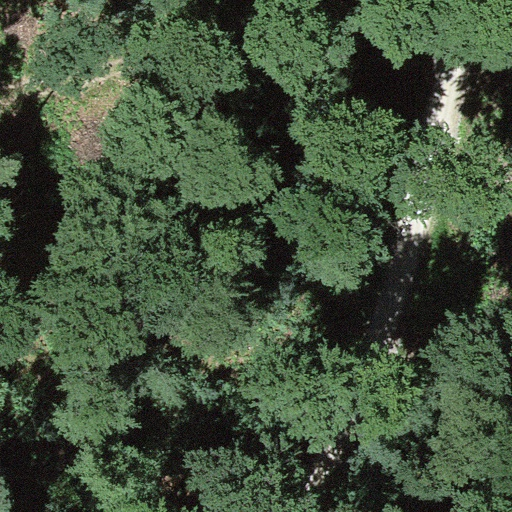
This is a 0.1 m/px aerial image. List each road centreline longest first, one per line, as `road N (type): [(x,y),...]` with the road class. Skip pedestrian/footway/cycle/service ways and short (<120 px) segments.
road 1 (track): [(457,0),(393,324),(295,511)]
road 2 (track): [(0,82),(106,67),(293,0)]
